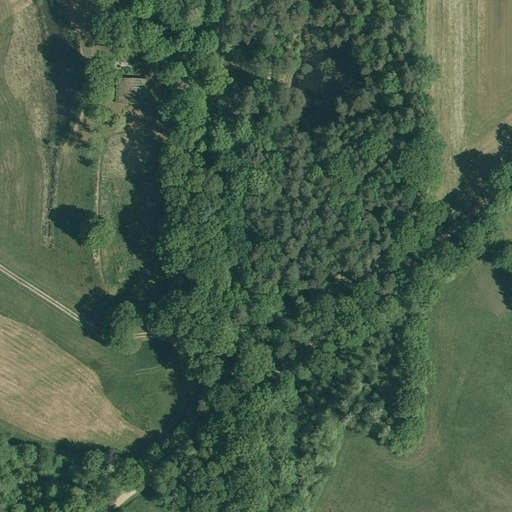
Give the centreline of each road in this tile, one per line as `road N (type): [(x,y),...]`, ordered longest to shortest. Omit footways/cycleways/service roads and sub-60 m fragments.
road 1 (track): [(227,360),(208,298),(195,107),(182,67)]
road 2 (track): [(418,256),(416,0)]
road 3 (track): [(227,360),(174,337),(123,336),(0,259)]
road 4 (track): [(266,381),(418,256)]
road 5 (track): [(143,479),(266,381)]
road 6 (track): [(418,256),(511,181)]
